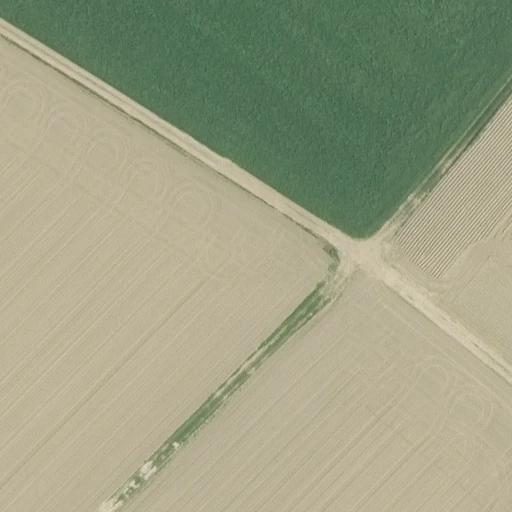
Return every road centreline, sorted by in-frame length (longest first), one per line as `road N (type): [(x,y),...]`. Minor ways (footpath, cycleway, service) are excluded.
road 1 (track): [(107,511),(511,87)]
road 2 (track): [(0,25),(359,256)]
